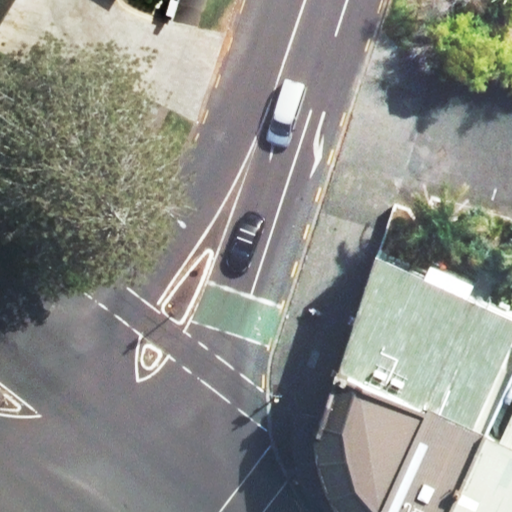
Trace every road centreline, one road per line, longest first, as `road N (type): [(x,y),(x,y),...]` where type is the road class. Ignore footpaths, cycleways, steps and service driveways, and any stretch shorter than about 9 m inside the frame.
road 1 (tertiary): [(268,119),(242,291),(158,458)]
road 2 (tertiary): [(60,374),(268,119)]
road 3 (secondary): [(60,374),(158,458)]
road 4 (tertiary): [(268,119),(307,0)]
